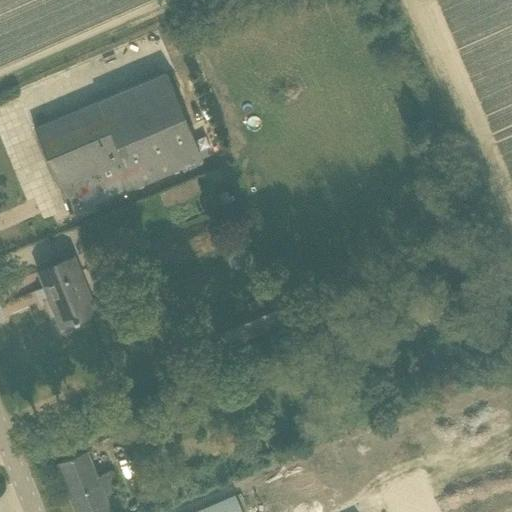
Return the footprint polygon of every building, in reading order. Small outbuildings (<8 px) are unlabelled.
[(188,128),(165,73),(34,129),(70,215),(201,159),(201,158),(219,151),(207,120),(188,128)] [(60,325),(61,327),(96,312),(73,257),(38,271),(45,288),(46,287),(62,325),(60,325)] [(291,303),(284,288),(266,295),(273,311),(291,303)] [(348,299),(308,316),(312,326),(352,308),(348,299)] [(243,342),(297,318),(291,303),(273,311),(236,327),(243,342)] [(97,477),(87,451),(56,463),(75,511),(110,511),(111,511),(104,495),(118,490),(111,471),(97,477)] [(196,511),(242,511),(235,495),(196,511)]
